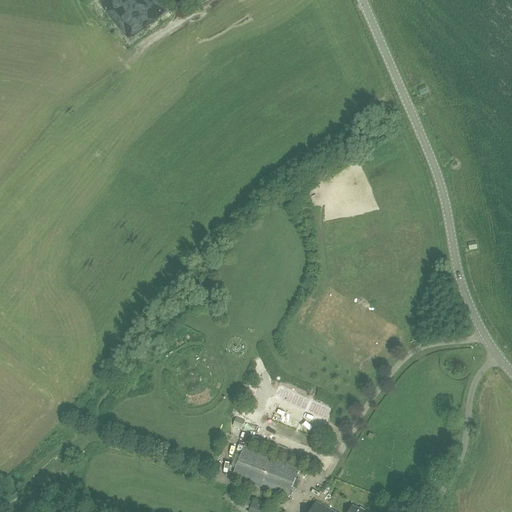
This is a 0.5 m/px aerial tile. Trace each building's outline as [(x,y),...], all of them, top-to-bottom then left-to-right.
[(425,84),(417,87),(421,95),(428,91),(425,84)] [(476,240),(468,242),(469,249),(478,248),(476,240)] [(236,417),(233,426),(242,429),(245,420),(236,417)] [(242,452),(233,477),(288,498),(289,495),(291,489),(292,487),(297,489),(300,480),(295,479),(299,468),(244,447),(242,452)] [(235,495),(232,502),(250,509),(248,511),(263,511),(265,509),(263,508),(264,506),(253,501),(253,502),(235,495)] [(364,511),(365,510),(360,507),(359,509),(353,506),(349,511),(335,511),(317,502),(311,511),(364,511)]
